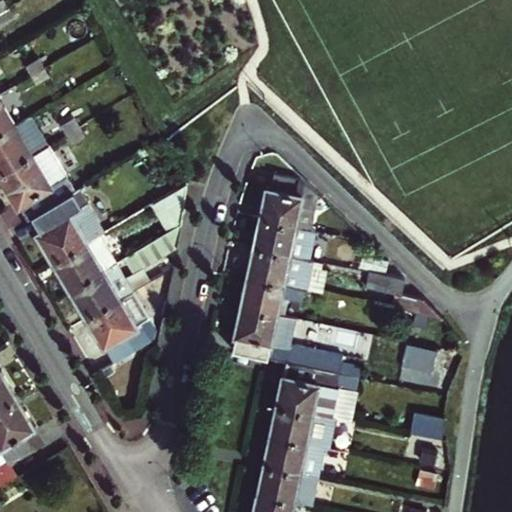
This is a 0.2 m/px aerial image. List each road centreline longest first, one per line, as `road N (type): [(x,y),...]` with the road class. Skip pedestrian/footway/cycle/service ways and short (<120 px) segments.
road 1 (residential): [(146,502),(214,200),(241,137),(280,137),(482,330)]
road 2 (residential): [(146,502),(0,263)]
road 3 (residential): [(482,330),(453,511)]
